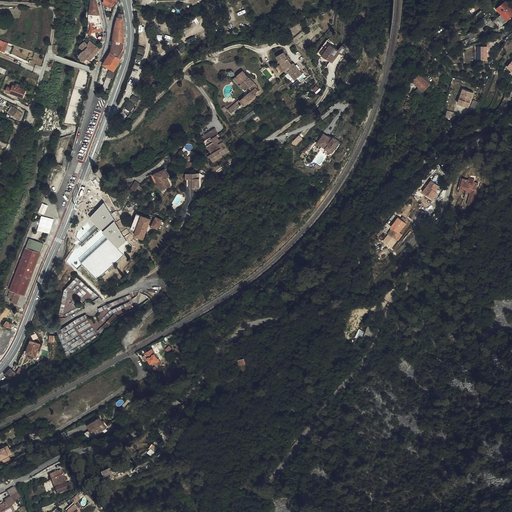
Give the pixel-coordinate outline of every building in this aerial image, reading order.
[(92,29),(101,27),(95,0),(90,0),(89,14),(88,15),(88,22),(89,22),(87,34),(89,35),(92,29)] [(114,8),(117,0),(116,0),(105,0),(105,3),(114,8)] [(504,16),(510,23),(511,21),(511,10),(511,9),(511,6),(508,2),(499,9),(504,16)] [(122,17),(122,15),(119,14),(116,22),(115,27),(111,52),(108,57),(116,62),(119,58),(121,60),(123,56),(124,53),(122,52),(124,48),(124,43),(123,30),(123,22),(122,17)] [(508,25),(510,23),(504,16),(502,18),(508,25)] [(473,31),(468,33),(472,42),(476,40),(473,31)] [(98,54),(102,50),(92,40),(90,44),(87,41),(80,49),(83,52),(81,55),(81,58),(86,62),(89,59),(92,61),(95,57),(92,55),(95,52),(98,54)] [(338,56),(339,57),(342,54),(344,56),(349,50),(344,47),(341,51),(333,45),(334,44),(330,40),(319,55),(326,60),(328,59),(333,63),(338,56)] [(479,60),(490,61),(491,49),(479,48),(479,60)] [(281,66),(284,71),(285,71),(287,73),(288,73),(295,81),(302,75),(293,64),(291,65),(284,53),(276,57),(281,66)] [(116,62),(108,57),(103,64),(114,71),(121,60),(119,58),(116,62)] [(245,72),(237,78),(241,83),(242,82),(244,84),(243,85),(246,90),(248,92),(251,88),(254,91),(250,95),(244,99),(242,101),(244,104),(241,106),(240,105),(239,106),(240,108),(245,105),(246,107),(251,102),(258,96),(257,95),(260,92),(258,89),(256,86),(258,85),(255,82),(254,83),(251,79),(245,72)] [(139,84),(141,86),(151,75),(149,73),(143,81),(142,80),(139,84)] [(419,74),(413,80),(421,83),(419,89),(422,92),(429,85),(419,74)] [(151,75),(141,86),(144,89),(147,85),(146,84),(153,76),(151,75)] [(241,83),(237,78),(235,80),(245,91),(246,90),(243,85),(244,84),(242,82),(241,83)] [(421,83),(413,80),(411,82),(419,89),(421,83)] [(9,92),(20,97),(22,89),(19,88),(21,85),(16,83),(15,86),(12,85),(11,88),(7,86),(5,91),(9,93),(9,92)] [(463,105),(463,106),(473,109),(477,94),(465,90),(462,104),(463,105)] [(125,106),(130,111),(141,100),(136,95),(125,106)] [(242,101),(244,99),(243,98),(230,110),(233,114),(240,108),(239,106),(240,105),(239,104),(242,101)] [(19,119),(21,116),(18,115),(20,111),(13,107),(9,114),(12,115),(12,114),(19,119)] [(218,138),(220,136),(222,136),(218,129),(205,137),(208,141),(213,138),(214,140),(218,138)] [(300,134),(292,141),(296,145),(304,138),(300,134)] [(340,142),(334,138),(332,140),(330,138),(324,135),(318,145),(333,154),(340,142)] [(220,142),(218,138),(214,140),(213,138),(208,141),(207,142),(214,155),(212,156),(216,163),(225,157),(225,156),(232,152),(225,139),(222,141),(220,142)] [(168,169),(156,174),(164,191),(174,186),(170,178),(171,177),(168,169)] [(189,173),(190,179),(192,178),(193,187),(193,188),(202,187),(202,186),(203,186),(203,178),(200,178),(200,173),(189,173)] [(437,174),(433,178),(438,182),(442,178),(437,174)] [(461,191),(464,179),(461,178),(457,193),(465,195),(466,192),(461,191)] [(464,179),(461,191),(466,192),(468,193),(467,194),(468,194),(472,195),(471,198),(469,207),(475,209),(480,191),(478,191),(480,185),(475,184),(475,186),(469,185),(470,181),(464,179)] [(141,184),(138,182),(132,191),(136,193),(141,184)] [(434,194),(438,188),(431,183),(422,194),(432,202),(436,195),(434,194)] [(83,265),(97,279),(124,256),(117,249),(126,241),(103,204),(89,219),(98,229),(78,247),(75,245),(66,261),(77,270),(83,265)] [(139,213),(134,227),(140,229),(145,216),(139,213)] [(140,229),(148,232),(153,219),(150,218),(145,216),(140,229)] [(164,220),(158,217),(154,226),(159,229),(164,220)] [(405,226),(403,225),(399,222),(397,220),(390,229),(392,231),(388,236),(396,243),(401,238),(398,235),(405,226)] [(140,229),(139,232),(137,235),(145,239),(148,232),(140,229)] [(12,301),(18,303),(21,295),(19,294),(20,292),(25,294),(40,254),(25,249),(11,289),(12,290),(10,295),(12,295),(11,297),(13,298),(12,301)] [(130,295),(96,307),(102,322),(101,323),(101,324),(136,311),(130,295)] [(368,325),(365,335),(372,337),(374,327),(368,325)] [(42,343),(33,340),(29,352),(38,355),(42,343)] [(152,349),(146,353),(146,354),(142,357),(145,361),(149,359),(153,366),(159,362),(152,349)] [(246,357),(240,359),(246,378),(251,376),(246,357)] [(6,374),(10,379),(12,378),(19,374),(12,368),(6,374)] [(101,416),(88,424),(94,434),(107,426),(101,416)] [(90,429),(84,433),(89,437),(93,435),(90,429)] [(154,443),(147,452),(152,455),(158,446),(154,443)] [(0,459),(9,456),(5,447),(4,446),(0,447),(0,459)] [(61,471),(53,474),(55,480),(53,481),(56,488),(55,489),(57,494),(73,488),(70,483),(66,484),(65,481),(64,478),(61,471)] [(110,472),(101,476),(104,482),(112,478),(110,472)] [(22,499),(19,494),(11,498),(14,504),(22,499)] [(14,504),(11,498),(4,502),(5,504),(0,507),(0,511),(15,511),(12,507),(15,505),(14,504)]
